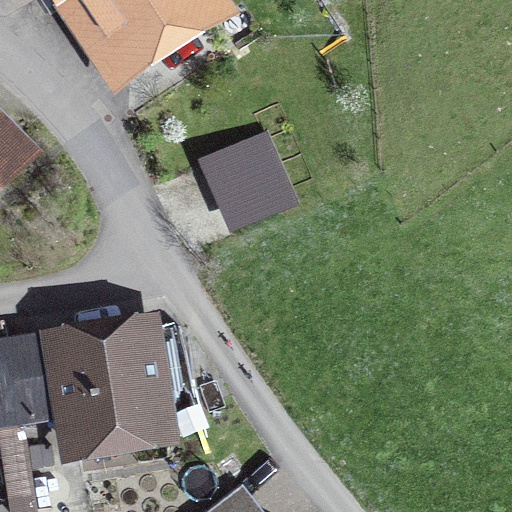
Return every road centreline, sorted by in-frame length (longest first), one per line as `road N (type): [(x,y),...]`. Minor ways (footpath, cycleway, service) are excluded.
road 1 (residential): [(355,511),(164,268)]
road 2 (residential): [(164,268),(0,57)]
road 3 (unknown): [(94,170),(168,0)]
road 4 (residential): [(0,295),(164,268)]
